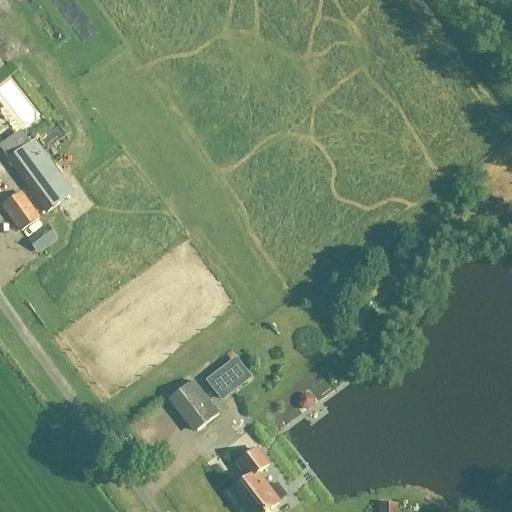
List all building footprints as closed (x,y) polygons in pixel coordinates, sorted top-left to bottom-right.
[(0,80),(0,89),(26,128),(44,116),(13,71),(0,80)] [(7,162),(46,215),(69,199),(30,146),(7,162)] [(2,208),(21,234),(38,221),(19,195),(2,208)] [(47,224),(31,233),(38,244),(53,234),(47,224)] [(192,384),(170,401),(196,434),(218,417),(192,384)] [(286,499),(276,487),(268,493),(256,477),(268,468),(256,453),(237,467),(248,482),(229,496),(240,511),(269,511),(278,506),(277,506),(286,499)]
